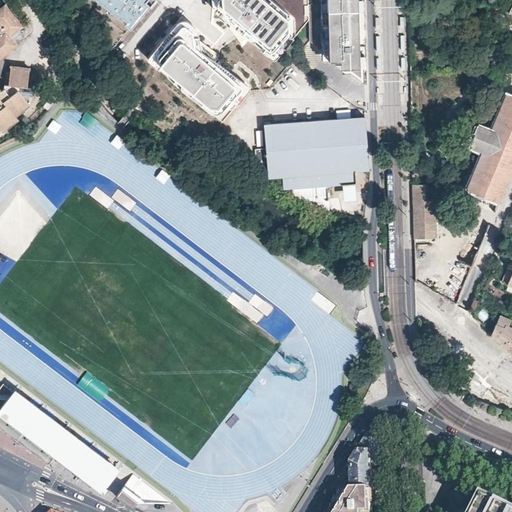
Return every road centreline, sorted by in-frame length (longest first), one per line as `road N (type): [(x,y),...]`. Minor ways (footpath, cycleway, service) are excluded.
road 1 (residential): [(397,399),(372,278),(370,0)]
road 2 (secondary): [(397,399),(370,413),(305,511)]
road 3 (secondary): [(511,460),(397,399)]
road 4 (residential): [(462,305),(511,188)]
